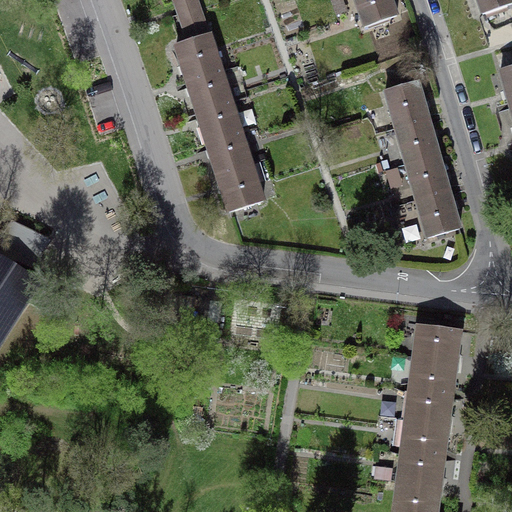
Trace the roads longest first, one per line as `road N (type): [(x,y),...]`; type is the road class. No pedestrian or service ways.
road 1 (residential): [(104,0),(179,222),(202,247),(493,294)]
road 2 (residential): [(417,0),(468,159),(493,294)]
